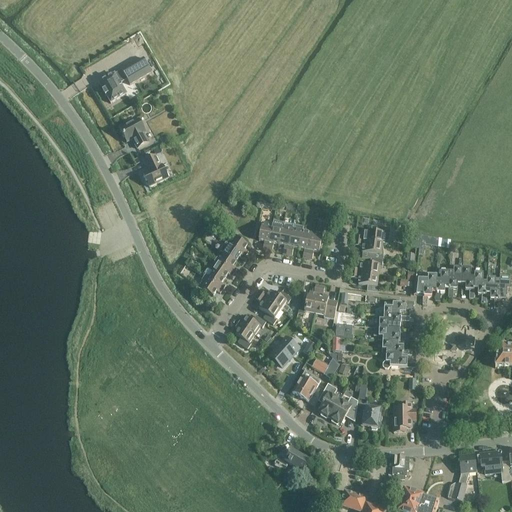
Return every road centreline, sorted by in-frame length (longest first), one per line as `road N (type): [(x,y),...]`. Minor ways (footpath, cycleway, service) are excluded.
road 1 (tertiary): [(210,342),(162,289),(63,102),(0,35)]
road 2 (residential): [(442,377),(465,368),(493,328),(491,317),(446,307),(421,313),(417,349),(431,369)]
road 3 (residential): [(210,342),(257,272),(275,265),(330,276),(343,234)]
road 4 (tertiary): [(345,451),(307,436),(210,342)]
